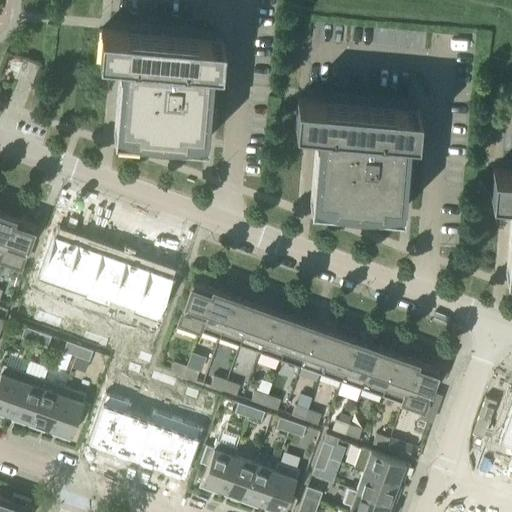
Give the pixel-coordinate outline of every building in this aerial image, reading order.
[(100,29),(98,56),(126,58),(125,68),(119,68),(113,134),(206,142),(212,76),(205,75),(206,65),(221,66),(223,40),(163,35),(100,29)] [(297,99),(295,125),(323,128),(322,138),(315,137),(310,203),(402,211),(408,145),(402,145),(402,135),(417,136),(419,109),(359,104),(297,99)] [(511,170),(493,169),(490,195),(511,197),(511,207),(505,273),(511,273),(511,170)] [(0,253),(13,217),(0,212),(0,253)] [(34,224),(13,217),(0,253),(0,258),(19,266),(34,224)] [(53,231),(38,272),(63,280),(78,240),(53,231)] [(78,240),(63,280),(87,289),(101,248),(78,240)] [(101,248),(87,289),(111,297),(125,257),(101,248)] [(125,257),(111,297),(134,306),(149,265),(125,257)] [(149,265),(134,306),(159,315),(174,274),(149,265)] [(198,329),(213,288),(192,281),(177,322),(198,329)] [(219,337),(233,295),(213,288),(198,329),(219,337)] [(239,344),(254,303),(233,295),(219,337),(239,344)] [(259,351),(274,310),(254,303),(239,344),(259,351)] [(280,358),(294,317),(274,310),(259,351),(280,358)] [(39,316),(36,323),(47,327),(49,319),(39,316)] [(300,366),(315,324),(294,317),(280,358),(300,366)] [(49,319),(47,327),(57,330),(59,323),(49,319)] [(320,373),(335,332),(315,324),(300,366),(320,373)] [(35,340),(38,330),(25,325),(21,336),(35,340)] [(51,335),(38,330),(35,340),(47,345),(51,335)] [(341,380),(355,339),(335,332),(320,373),(341,380)] [(87,333),(84,340),(94,344),(97,336),(87,333)] [(97,336),(94,344),(104,347),(107,340),(97,336)] [(361,387),(376,346),(355,339),(341,380),(361,387)] [(75,355),(79,345),(66,340),(63,350),(75,355)] [(92,350),(79,345),(75,355),(89,360),(92,350)] [(381,395),(396,353),(376,346),(361,387),(381,395)] [(142,352),(139,360),(150,364),(152,356),(142,352)] [(402,402),(417,361),(396,353),(381,395),(402,402)] [(182,375),(186,365),(173,360),(169,371),(182,375)] [(438,368),(417,361),(402,402),(422,409),(419,417),(431,421),(441,395),(430,391),(430,388),(435,390),(438,382),(433,381),(438,368)] [(0,409),(9,413),(24,371),(3,363),(0,371),(0,409)] [(131,363),(128,371),(138,374),(141,367),(131,363)] [(199,370),(186,365),(182,375),(195,380),(199,370)] [(141,367),(138,374),(148,378),(151,370),(141,367)] [(27,425),(44,378),(24,371),(9,413),(18,416),(16,421),(27,425)] [(210,385),(223,390),(226,379),(213,375),(210,385)] [(49,427),(65,385),(44,378),(27,425),(38,429),(40,424),(49,427)] [(239,384),(226,379),(223,390),(236,394),(239,384)] [(178,380),(176,388),(186,391),(188,384),(178,380)] [(188,384),(186,391),(196,395),(199,387),(188,384)] [(85,393),(65,385),(49,427),(59,431),(57,435),(69,439),(77,418),(84,420),(90,403),(83,401),(85,393)] [(250,400),(263,404),(267,394),(254,389),(250,400)] [(280,398),(267,394),(263,404),(276,409),(280,398)] [(101,400),(87,441),(112,449),(126,409),(101,400)] [(248,416),(251,406),(238,401),(234,411),(248,416)] [(291,414),(304,419),(308,408),(295,404),(291,414)] [(511,404),(499,441),(511,445),(511,404)] [(264,411),(251,406),(248,416),(261,421),(264,411)] [(321,413),(308,408),(304,419),(317,423),(321,413)] [(126,409),(112,449),(135,458),(150,418),(126,409)] [(288,431),(292,421),(279,416),(276,426),(288,431)] [(150,418),(135,458),(159,466),(173,426),(150,418)] [(345,433),(348,423),(335,418),(332,429),(345,433)] [(306,425),(292,421),(288,431),(302,436),(306,425)] [(361,428),(348,423),(345,433),(358,438),(361,428)] [(173,426),(159,466),(184,475),(198,435),(173,426)] [(386,448),(389,437),(376,433),(372,443),(386,448)] [(389,437),(386,448),(408,456),(412,445),(389,437)] [(234,454),(235,455),(237,447),(235,446),(216,439),(213,447),(206,444),(200,461),(207,464),(199,486),(211,490),(212,485),(222,489),(234,454)] [(323,441),(318,454),(328,457),(333,444),(323,441)] [(353,466),(363,469),(397,482),(400,472),(405,474),(409,462),(361,445),(353,466)] [(240,501),(254,462),(235,455),(234,454),(222,489),(231,492),(229,497),(240,501)] [(324,470),(328,457),(318,454),(313,466),(324,470)] [(277,461),(274,469),(275,469),(262,503),(272,507),(270,511),(272,511),(282,511),(283,511),(286,511),(290,511),(296,496),(289,494),(298,468),(277,461)] [(275,469),(274,469),(254,462),(240,501),(251,504),(253,500),(262,503),(275,469)] [(394,491),(397,482),(363,469),(356,489),(394,504),(398,493),(394,491)] [(307,485),(303,494),(319,500),(322,491),(307,485)] [(391,511),(394,504),(356,489),(348,486),(342,501),(350,504),(348,510),(347,509),(347,510),(353,511),(391,511)] [(0,511),(30,511),(32,507),(28,505),(30,498),(13,492),(11,499),(0,495),(0,511)] [(314,511),(319,500),(303,494),(297,511),(314,511)]
